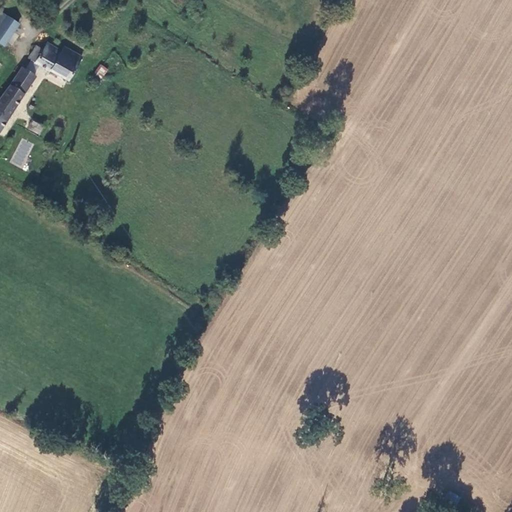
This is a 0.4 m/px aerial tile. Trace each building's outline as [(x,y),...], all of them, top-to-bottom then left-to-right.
[(0,35),(11,20),(0,12),(0,35)] [(47,53),(36,46),(28,57),(66,81),(81,56),(63,45),(60,50),(52,45),(47,53)] [(25,68),(33,72),(37,65),(29,61),(25,68)] [(94,72),(101,78),(108,69),(100,63),(94,72)] [(0,92),(0,119),(36,77),(23,67),(0,92)] [(53,117),(28,100),(14,122),(39,138),(53,117)] [(434,508),(439,511),(446,511),(459,495),(449,488),(434,508)]
